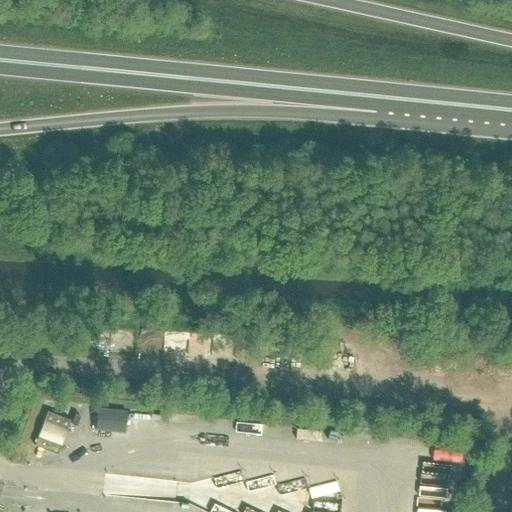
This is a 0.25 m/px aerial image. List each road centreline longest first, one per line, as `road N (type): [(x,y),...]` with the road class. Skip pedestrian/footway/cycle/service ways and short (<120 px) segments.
road 1 (trunk): [(376,97),(0,61)]
road 2 (trunk): [(0,129),(376,97)]
road 3 (unknown): [(53,483),(63,468),(99,449),(134,443),(314,447),(348,455),(374,483),(374,511)]
road 4 (trunk): [(511,41),(326,0)]
road 5 (trunk): [(511,110),(376,97)]
